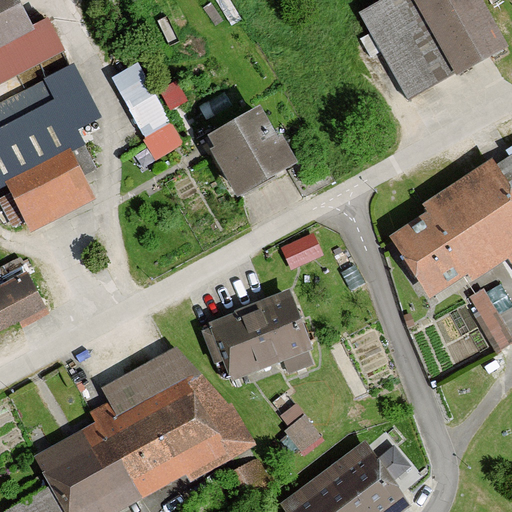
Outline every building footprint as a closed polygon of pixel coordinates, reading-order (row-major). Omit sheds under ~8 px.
[(0,0),(0,81),(59,52),(41,17),(21,28),(7,0),(0,0)] [(382,0),(356,16),(405,101),(498,48),(469,0),(382,0)] [(142,57),(114,72),(158,154),(187,138),(142,57)] [(74,69),(0,104),(0,198),(4,196),(21,231),(88,199),(78,179),(94,172),(74,130),(98,119),(74,69)] [(249,106),(194,137),(228,196),(283,165),(249,106)] [(421,213),(383,238),(423,299),(461,274),(466,282),(501,260),(511,277),(511,146),(418,208),(421,213)] [(314,236),(282,249),(291,271),(323,258),(314,236)] [(0,332),(44,310),(24,271),(0,283),(0,332)] [(511,340),(492,285),(474,291),(493,346),(511,340)] [(286,295),(205,328),(226,381),(279,360),(285,374),(313,363),(286,295)] [(87,413),(93,422),(140,497),(180,475),(185,483),(250,442),(226,403),(171,351),(97,389),(106,405),(87,413)] [(304,449),(325,434),(306,409),(286,424),(304,449)] [(112,511),(140,497),(93,422),(28,462),(44,486),(1,511),(112,511)] [(362,443),(277,506),(281,511),(391,511),(406,502),(362,443)] [(257,459),(226,476),(239,501),(271,483),(257,459)]
